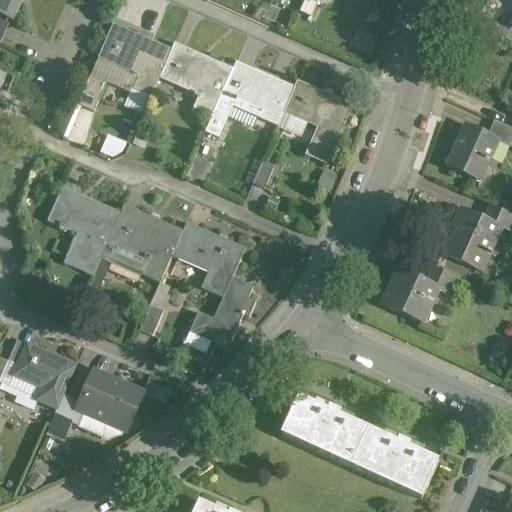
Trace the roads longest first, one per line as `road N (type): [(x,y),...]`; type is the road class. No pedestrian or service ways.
road 1 (residential): [(34,122),(345,262)]
road 2 (residential): [(179,0),(412,103)]
road 3 (residential): [(0,306),(231,400)]
road 4 (residential): [(306,329),(511,413)]
road 5 (tertiary): [(231,400),(196,431),(64,511)]
road 6 (tertiary): [(412,103),(345,262)]
road 7 (residential): [(34,122),(89,0)]
